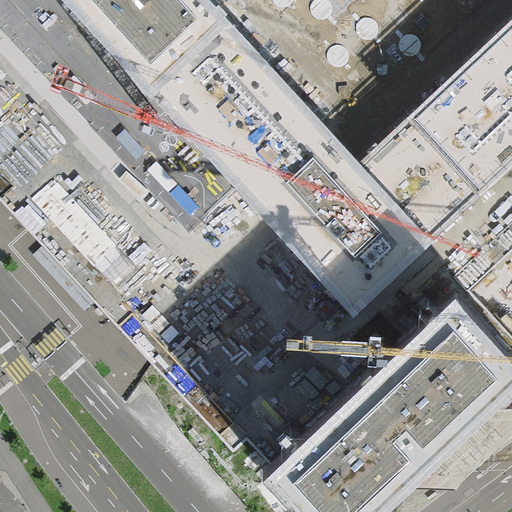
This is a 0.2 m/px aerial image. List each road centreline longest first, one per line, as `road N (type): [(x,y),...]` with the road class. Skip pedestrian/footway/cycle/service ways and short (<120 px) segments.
road 1 (primary): [(197,511),(51,342),(0,295)]
road 2 (primary): [(0,337),(136,511)]
